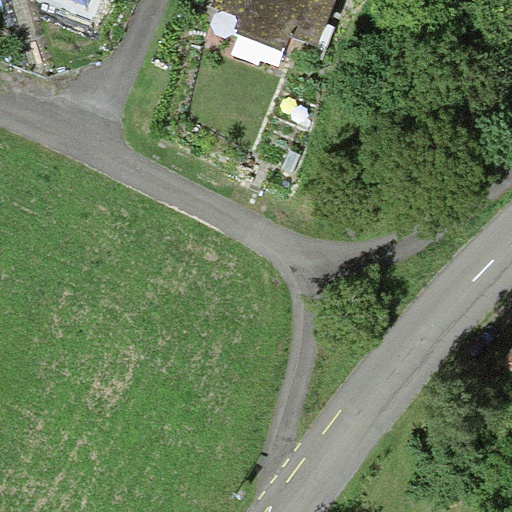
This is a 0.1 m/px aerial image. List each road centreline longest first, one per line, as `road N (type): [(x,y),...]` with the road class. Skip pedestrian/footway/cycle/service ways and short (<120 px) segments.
road 1 (track): [(0,113),(315,261),(385,246),(511,177)]
road 2 (unclassified): [(288,511),(412,347),(511,244)]
road 3 (track): [(315,261),(274,445),(284,511)]
